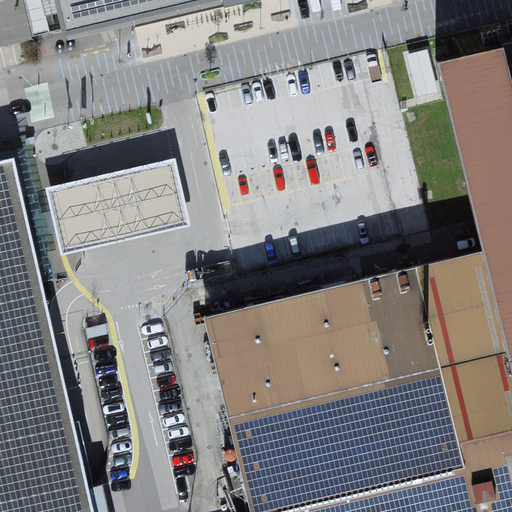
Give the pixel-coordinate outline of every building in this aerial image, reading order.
[(0,0),(0,37),(33,30),(25,0),(0,0)] [(48,33),(61,30),(54,0),(25,0),(33,30),(34,36),(48,33)] [(54,0),(61,30),(192,0),(54,0)] [(484,249),(188,319),(213,422),(234,511),(511,511),(511,42),(495,47),(437,61),(484,249)] [(425,59),(401,65),(414,118),(419,117),(438,112),(425,59)] [(0,511),(85,511),(76,475),(17,228),(1,162),(0,161),(0,511)] [(167,163),(41,190),(55,257),(181,230),(167,163)]
